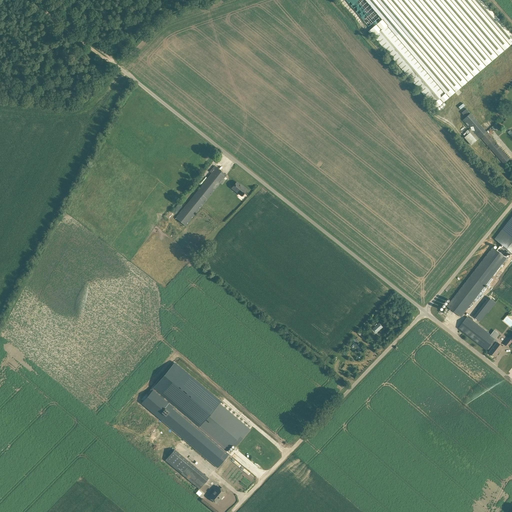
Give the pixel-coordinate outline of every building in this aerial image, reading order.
[(511,34),(482,0),(365,0),(382,20),(368,31),(439,111),(446,105),(444,102),(511,43),(511,34)] [(464,134),(462,135),(471,145),(472,144),(479,138),(480,137),(501,160),(504,164),(510,159),(507,155),(486,132),(471,114),(466,118),(465,119),(463,121),(470,128),(464,134)] [(176,218),(186,226),(226,175),(216,167),(176,218)] [(232,188),(242,196),(247,189),(243,186),(242,186),(236,182),(232,188)] [(511,253),(511,213),(493,241),(511,253)] [(489,246),(446,307),(461,318),(504,257),(489,246)] [(473,318),(480,323),(496,304),(489,298),(473,318)] [(489,352),(495,357),(498,353),(503,346),(497,342),(497,343),(493,340),(491,343),(487,340),(490,336),(468,319),(460,329),(487,350),(488,349),(490,351),(489,352)] [(379,323),(373,329),(377,333),(383,327),(379,323)] [(153,390),(141,403),(161,420),(217,467),(229,454),(226,452),(232,444),(235,447),(250,429),(219,403),(220,401),(175,363),(154,388),(153,387),(152,389),(153,390)] [(174,449),(165,460),(181,473),(199,489),(208,478),(190,462),(174,449)] [(188,456),(186,457),(193,465),(195,463),(188,456)] [(209,497),(216,503),(221,498),(220,497),(224,492),(218,486),(209,497)]
